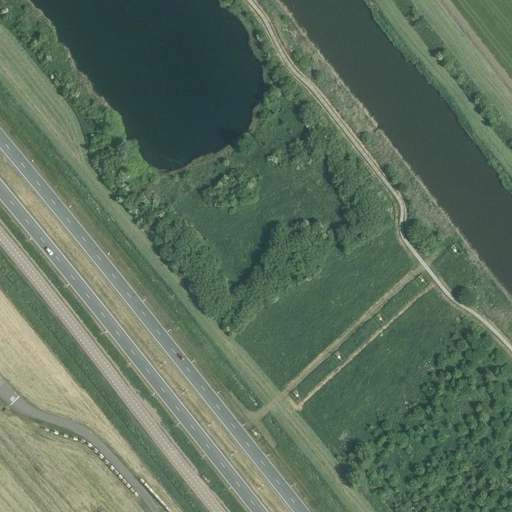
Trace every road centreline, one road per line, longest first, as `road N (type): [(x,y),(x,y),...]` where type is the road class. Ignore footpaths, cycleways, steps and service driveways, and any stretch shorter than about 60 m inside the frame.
road 1 (trunk): [(300,511),(0,139)]
road 2 (trunk): [(0,190),(259,511)]
road 3 (unclassified): [(0,242),(217,511)]
road 4 (track): [(511,157),(404,26)]
